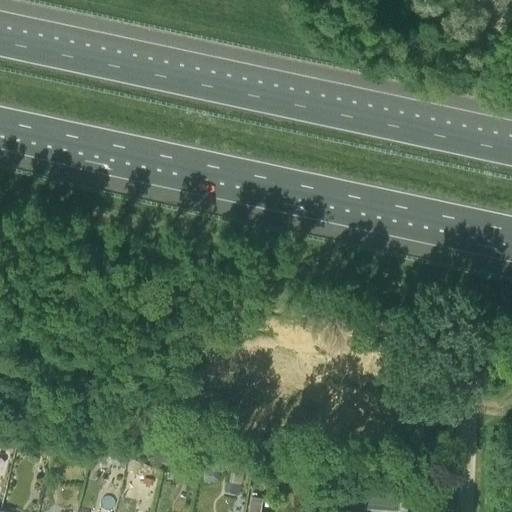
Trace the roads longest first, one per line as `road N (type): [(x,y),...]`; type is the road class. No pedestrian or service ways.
road 1 (motorway): [(0,121),(511,231)]
road 2 (motorway): [(511,151),(0,41)]
road 3 (unclassified): [(463,511),(478,74),(490,0)]
